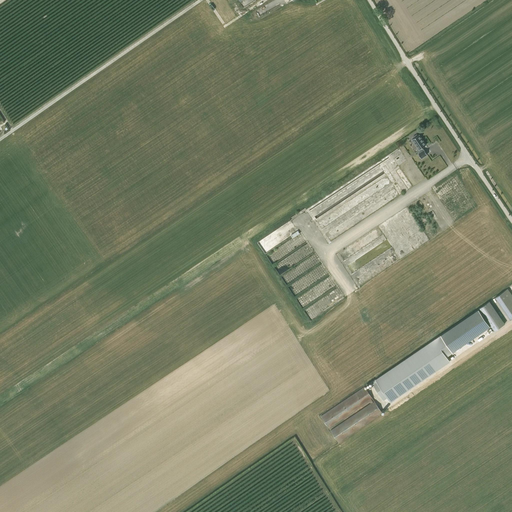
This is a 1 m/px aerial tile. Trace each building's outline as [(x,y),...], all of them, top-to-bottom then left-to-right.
[(426,145),(419,134),(417,136),(417,135),(413,137),(414,138),(412,139),(421,152),(418,154),(421,158),(427,154),(424,150),(422,148),(426,145)] [(399,165),(407,160),(400,150),(398,151),(397,155),(393,158),(392,156),(390,158),(390,155),(389,154),(388,158),(391,159),(388,161),(385,160),(382,162),(386,163),(386,161),(388,165),(395,165),(399,165)] [(379,219),(371,221),(372,227),(380,225),(382,240),(391,239),(394,256),(411,253),(409,239),(408,239),(408,234),(397,236),(396,231),(400,230),(399,226),(398,227),(397,220),(402,219),(401,215),(379,218),(379,219)] [(279,227),(264,237),(265,240),(263,241),(264,243),(265,245),(268,250),(272,249),(275,247),(273,242),(272,242),(267,244),(266,237),(268,237),(270,240),(270,237),(272,236),(279,234),(278,232),(280,230),(284,229),(283,225),(279,228),(279,227)] [(283,235),(283,248),(297,248),(297,245),(302,245),(303,240),(302,240),(302,236),(297,236),(297,238),(286,238),(286,236),(283,235)] [(501,302),(511,318),(511,294),(508,289),(495,297),(499,304),(501,302)] [(479,308),(494,331),(505,324),(490,301),(479,308)] [(478,309),(440,335),(451,352),(489,326),(478,309)] [(371,382),(383,399),(386,396),(390,401),(449,360),(446,356),(451,352),(440,335),(371,382)] [(372,399),(364,387),(321,416),(329,428),(372,399)] [(330,431),(338,443),(382,413),(374,401),(330,431)]
